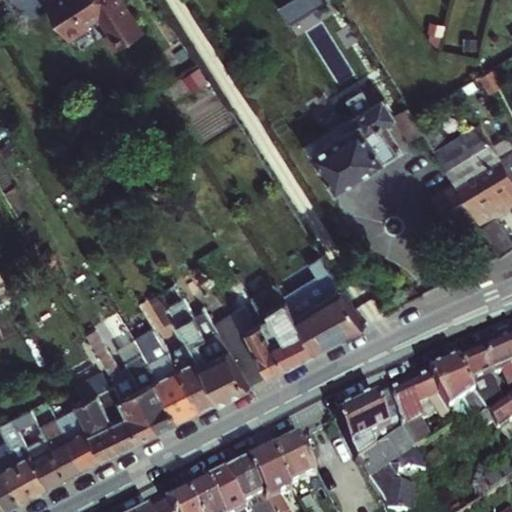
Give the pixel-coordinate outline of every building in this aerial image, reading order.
[(126,0),(45,0),(73,42),(90,31),(89,29),(104,22),(112,33),(106,36),(116,52),(147,31),(126,0)] [(339,187),(389,157),(367,120),(373,116),(368,108),(376,103),(366,87),(341,103),(355,126),(317,149),(339,187)] [(416,113),(411,104),(397,111),(413,137),(426,129),(416,113)] [(438,147),(462,186),(472,203),(503,253),(511,247),(511,233),(501,214),(511,207),(511,208),(511,176),(503,162),(480,122),(447,142),(438,147)] [(447,142),(435,124),(426,129),(438,147),(447,142)] [(511,161),(510,158),(503,162),(511,176),(511,161)] [(472,203),(462,186),(446,196),(456,213),(472,203)] [(339,337),(366,324),(312,237),(297,247),(306,260),(275,279),(318,348),(339,337)] [(218,290),(235,282),(218,249),(202,258),(218,290)] [(291,361),(318,348),(275,279),(271,273),(266,265),(256,271),(268,293),(262,296),(285,332),(276,337),(291,361)] [(0,298),(15,291),(3,270),(0,271),(0,298)] [(177,279),(160,290),(172,309),(225,395),(254,381),(231,345),(221,351),(177,279)] [(242,288),(230,295),(252,331),(273,371),(291,361),(276,337),(262,315),(259,317),(242,288)] [(183,361),(176,364),(202,407),(225,395),(172,309),(160,290),(149,296),(165,322),(170,319),(185,343),(176,349),(183,361)] [(208,308),(231,345),(254,381),(273,371),(252,331),(230,295),(208,308)] [(83,337),(109,381),(142,437),(149,434),(161,427),(124,365),(116,352),(101,328),(83,337)] [(154,328),(134,341),(142,355),(146,362),(167,350),(154,328)] [(116,352),(124,365),(142,355),(134,341),(116,352)] [(511,347),(486,358),(496,379),(511,372),(511,388),(495,396),(502,413),(511,404),(511,347)] [(167,350),(146,362),(180,418),(202,407),(176,364),(167,350)] [(180,418),(146,362),(142,355),(124,365),(161,427),(180,418)] [(462,366),(473,389),(496,379),(486,358),(462,366)] [(473,389),(462,366),(433,377),(447,407),(465,430),(471,436),(479,431),(473,421),(484,414),(479,403),(473,389)] [(433,377),(394,395),(410,426),(408,427),(424,454),(442,443),(430,424),(434,421),(426,408),(435,403),(458,434),(465,430),(447,407),(433,377)] [(70,391),(81,411),(105,455),(142,437),(109,381),(95,388),(94,394),(89,397),(82,385),(70,391)] [(394,395),(339,423),(389,500),(391,499),(400,511),(419,511),(422,488),(408,486),(398,469),(424,454),(408,427),(410,426),(394,395)] [(495,396),(479,403),(484,414),(489,423),(498,416),(502,413),(495,396)] [(511,428),(511,404),(502,413),(498,416),(509,431),(511,428)] [(105,455),(81,411),(61,422),(69,436),(84,466),(105,455)] [(1,425),(10,441),(36,492),(51,484),(35,454),(16,417),(1,425)] [(45,419),(41,421),(39,422),(46,436),(52,433),(45,419)] [(51,446),(35,454),(51,484),(69,474),(54,444),(57,443),(52,433),(46,436),(51,446)] [(69,474),(84,466),(69,436),(57,443),(54,444),(69,474)] [(10,441),(0,446),(0,457),(22,500),(36,492),(10,441)] [(304,441),(277,454),(300,492),(326,477),(304,441)] [(277,454),(250,467),(278,511),(297,511),(293,505),(303,498),(300,492),(277,454)] [(22,500),(0,457),(0,490),(9,507),(22,500)] [(278,511),(250,467),(227,479),(247,511),(278,511)] [(493,502),(511,489),(511,467),(483,487),(493,502)] [(247,511),(227,479),(208,488),(223,511),(247,511)] [(223,511),(208,488),(187,499),(194,511),(223,511)] [(0,511),(9,507),(0,490),(0,511)] [(194,511),(187,499),(169,508),(171,511),(194,511)] [(330,511),(324,503),(313,511),(330,511)]
